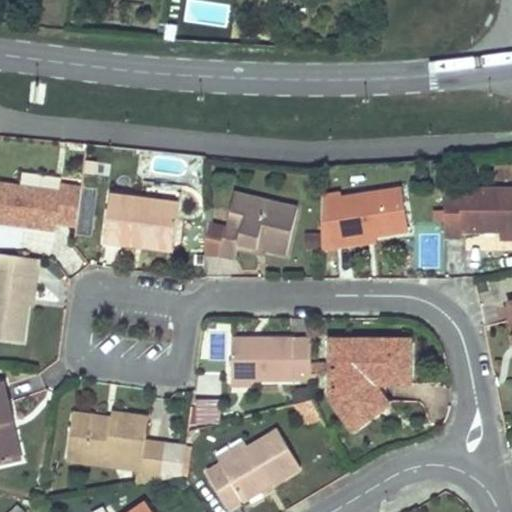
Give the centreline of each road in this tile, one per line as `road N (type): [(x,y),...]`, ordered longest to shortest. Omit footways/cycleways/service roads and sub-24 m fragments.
road 1 (tertiary): [(0,54),(291,79),(511,65)]
road 2 (residential): [(465,473),(477,406),(461,335),(434,305),(392,296),(223,296),(189,306)]
road 3 (residential): [(189,306),(103,293),(84,307),(77,350),(88,363),(166,374),(182,365)]
road 4 (residential): [(465,473),(410,468),(334,511)]
